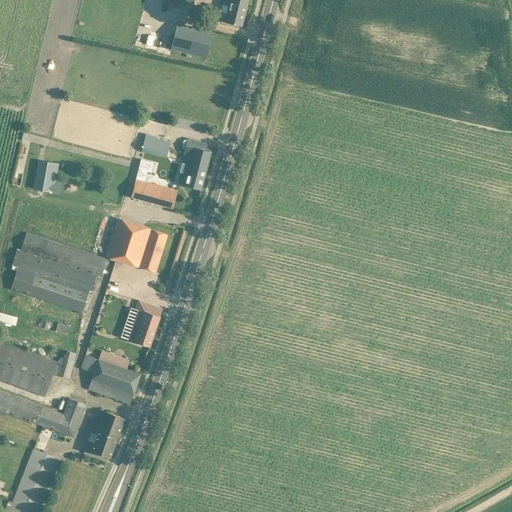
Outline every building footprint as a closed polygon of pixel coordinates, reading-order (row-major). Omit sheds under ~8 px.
[(223,0),(219,20),(232,24),(241,26),(248,0),(223,0)] [(206,58),(213,32),(177,23),(170,49),(206,58)] [(167,154),(170,142),(146,135),(143,147),(167,154)] [(200,189),(212,145),(188,139),(184,153),(186,154),(178,183),(200,189)] [(39,160),(34,188),(60,193),(61,187),(51,185),(55,163),(39,160)] [(176,190),(135,179),(131,196),(172,207),(176,190)] [(83,197),(84,189),(74,187),(72,195),(83,197)] [(167,234),(157,231),(151,229),(118,219),(106,257),(138,267),(139,267),(145,269),(155,272),(167,234)] [(26,233),(20,251),(16,249),(10,267),(17,269),(10,288),(82,312),(89,290),(93,291),(98,276),(100,277),(105,259),(26,233)] [(149,346),(162,309),(139,301),(136,309),(138,310),(128,339),(149,346)] [(0,311),(0,320),(14,324),(16,316),(0,311)] [(67,334),(69,325),(58,322),(55,330),(67,334)] [(56,363),(0,341),(0,379),(44,396),(53,374),(66,378),(76,354),(65,351),(63,359),(60,358),(56,363)] [(126,370),(126,369),(129,361),(101,351),(98,359),(98,360),(126,370)] [(98,360),(98,359),(85,354),(80,369),(94,374),(88,389),(130,403),(140,374),(126,369),(126,370),(98,360)] [(0,410),(1,410),(0,411),(0,414),(5,416),(6,413),(73,437),(86,405),(69,398),(63,414),(43,407),(43,406),(0,389),(0,410)] [(110,458),(124,418),(100,409),(85,449),(110,458)] [(39,511),(60,459),(51,455),(33,448),(8,511),(39,511)]
